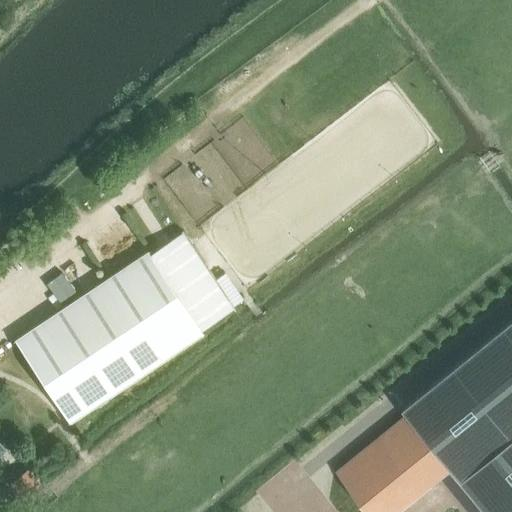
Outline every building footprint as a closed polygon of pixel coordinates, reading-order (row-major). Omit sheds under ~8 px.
[(182,233),(149,253),(200,330),(233,310),(231,307),(182,233)] [(69,423),(203,334),(200,330),(149,253),(148,250),(113,272),(14,339),(69,423)] [(38,304),(74,290),(67,274),(31,287),(38,304)] [(407,413),(336,471),(369,511),(400,511),(441,479),(468,511),(511,511),(511,321),(404,409),(407,413)] [(40,487),(26,469),(8,483),(23,501),(40,487)]
